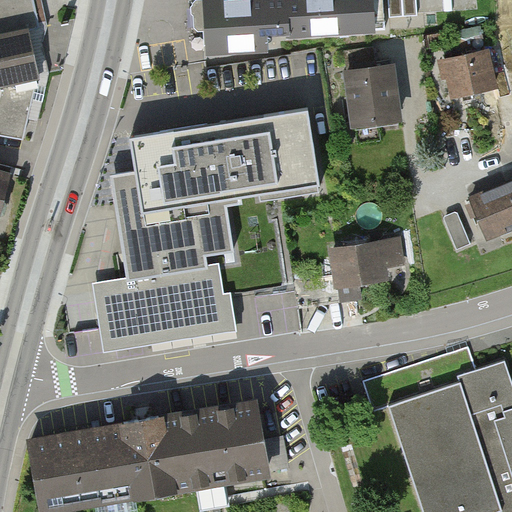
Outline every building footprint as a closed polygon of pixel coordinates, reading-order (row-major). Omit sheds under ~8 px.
[(0,0),(0,135),(34,142),(49,75),(32,0),(0,0)] [(270,0),(210,5),(214,59),(280,54),(278,28),(434,16),(432,0),(270,0)] [(347,51),(347,65),(375,63),(374,50),(347,51)] [(501,93),(511,92),(511,81),(510,54),(498,55),(501,93)] [(490,95),(484,55),(437,62),(443,102),(490,95)] [(351,132),(399,127),(394,72),(345,77),(351,132)] [(306,112),(128,139),(132,170),(114,173),(131,282),(196,272),(209,271),(207,257),(237,252),(229,201),(317,187),(306,112)] [(511,193),(508,185),(471,201),(490,244),(511,235),(511,193)] [(326,251),(331,294),(393,287),(391,268),(405,267),(402,243),(326,251)] [(105,287),(113,336),(204,322),(196,272),(131,282),(105,287)] [(458,351),(363,380),(373,415),(388,410),(419,511),(497,511),(456,378),(478,371),(471,347),(458,351)] [(511,511),(511,384),(505,362),(478,371),(456,378),(497,511),(511,511)] [(26,447),(38,511),(86,511),(271,478),(257,405),(26,447)]
